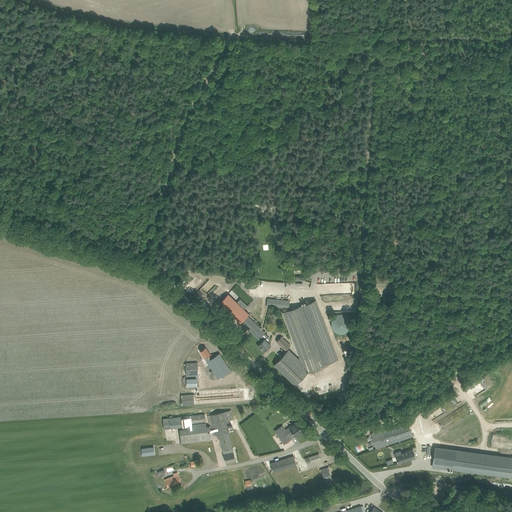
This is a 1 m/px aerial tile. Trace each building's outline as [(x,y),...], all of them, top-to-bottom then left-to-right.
[(228,294),(220,302),(240,322),(247,315),(249,314),(228,294)] [(267,298),(266,305),(284,307),(289,308),(290,301),(285,300),(267,298)] [(306,373),(329,364),(328,362),(337,358),(315,300),(283,312),(302,362),(289,349),(274,364),(291,381),(295,378),(298,381),(306,373)] [(340,334),(342,334),(343,334),(345,333),(347,332),(348,331),(349,330),(350,329),(350,328),(351,325),(351,323),(351,322),(350,320),(349,318),(348,317),(346,316),(344,315),(343,314),(341,314),(339,314),(338,315),(337,315),(335,316),(334,318),(333,319),(332,321),(332,323),(331,324),(332,325),(332,326),(332,327),(333,329),(333,330),(334,331),(335,332),(337,333),(338,333),(340,334)] [(240,322),(258,339),(261,342),(260,343),(258,345),(261,349),(262,351),(263,351),(264,352),(266,349),(269,346),(271,344),(264,338),(264,339),(261,335),(264,332),(247,315),(240,322)] [(276,341),(285,350),(291,345),(282,336),(276,341)] [(205,347),(200,351),(218,378),(231,370),(219,353),(211,359),(208,355),(210,354),(205,347)] [(193,362),(186,363),(186,375),(188,375),(190,375),(196,375),(198,374),(197,362),(193,362)] [(197,386),(196,378),(186,379),(187,387),(197,386)] [(492,387),(484,392),(487,396),(502,387),(499,381),(491,385),(492,387)] [(190,394),(181,395),(182,405),(240,401),(244,400),(243,390),(199,394),(197,394),(190,394)] [(220,438),(225,462),(235,460),(228,431),(229,431),(226,421),(233,419),(231,410),(208,415),(213,435),(216,434),(216,435),(217,435),(217,438),(220,438)] [(179,429),(181,443),(211,440),(209,426),(206,426),(205,414),(163,419),(164,429),(187,426),(187,428),(179,429)] [(372,437),(376,448),(413,436),(408,420),(383,428),(382,428),(383,433),(372,437)] [(286,430),(278,435),(279,437),(281,440),(284,444),(291,439),(290,436),(292,435),(294,434),(295,436),(303,431),(297,422),(289,427),(286,430)] [(145,455),(142,455),(145,455),(155,454),(154,454),(153,447),(154,447),(154,446),(144,448),(145,455)] [(432,467),(511,477),(511,456),(435,446),(432,467)] [(416,458),(413,449),(401,453),(400,451),(395,452),(398,463),(416,458)] [(318,454),(309,457),(311,462),(320,459),(318,454)] [(270,462),(273,471),(291,466),(296,464),(293,455),(270,462)] [(321,469),(325,483),(332,480),(328,467),(321,469)] [(164,479),(167,487),(181,482),(177,472),(173,473),(174,475),(164,479)]
